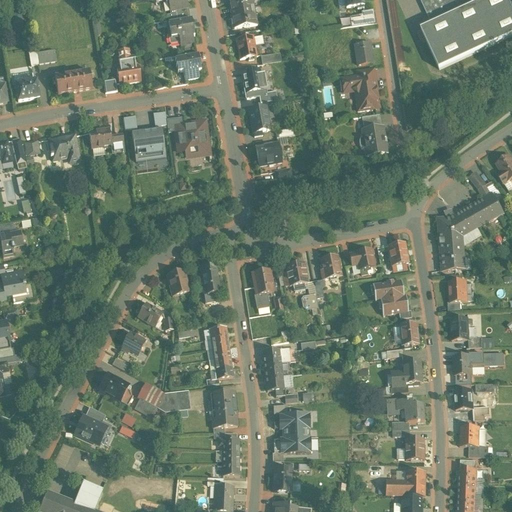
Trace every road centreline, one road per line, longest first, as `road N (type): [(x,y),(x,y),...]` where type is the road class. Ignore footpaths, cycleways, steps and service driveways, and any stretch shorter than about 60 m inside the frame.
road 1 (residential): [(227,234),(172,251),(136,280),(55,425),(18,511)]
road 2 (residential): [(414,217),(441,416),(438,511)]
road 3 (residential): [(253,511),(252,384),(227,234)]
road 4 (residential): [(0,127),(223,89)]
road 5 (residential): [(414,217),(276,246),(263,247),(246,231)]
road 6 (residential): [(381,0),(403,147)]
road 7 (residential): [(246,231),(223,89)]
road 8 (residential): [(511,127),(433,184),(414,217)]
